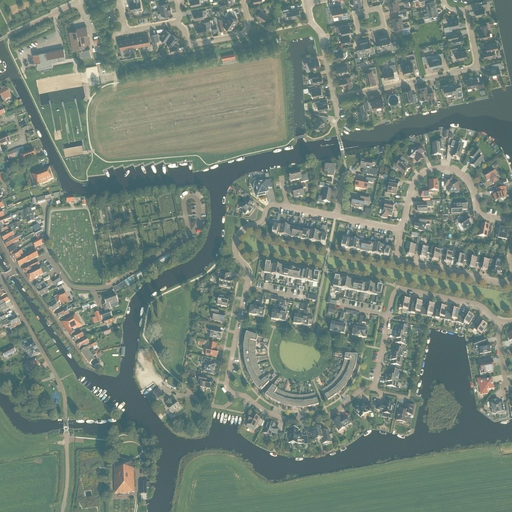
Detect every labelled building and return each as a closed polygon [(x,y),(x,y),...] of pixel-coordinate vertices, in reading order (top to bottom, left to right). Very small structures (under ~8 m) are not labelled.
[(130,3),(132,11),(141,9),(140,2),(139,0),(133,0),(134,3),(130,3)] [(229,4),(234,3),(233,0),(219,0),(220,3),(219,3),(220,9),(230,7),(229,4)] [(426,5),(427,9),(435,7),(434,1),(428,2),(427,0),(424,0),(420,1),(421,4),(422,4),(422,6),(426,5)] [(160,7),(160,10),(170,8),(170,5),(169,5),(168,2),(163,4),(163,1),(156,2),(157,7),(160,7)] [(485,15),(484,10),(489,10),(487,3),(480,5),(481,8),(474,9),(476,17),(485,15)] [(256,16),(264,21),(267,16),(262,12),(264,9),(259,6),(255,12),(258,14),(256,16)] [(288,13),(289,19),(291,18),(294,20),(296,17),(299,17),(298,8),(289,10),(288,7),(282,8),(284,14),(288,13)] [(340,15),(341,19),(348,18),(347,12),(342,13),(341,7),(331,9),(333,17),(340,15)] [(437,13),(435,7),(427,9),(427,13),(424,13),(424,16),(423,16),(424,19),(431,17),(431,14),(437,13)] [(171,10),(170,8),(160,10),(161,13),(159,13),(160,19),(166,17),(165,14),(171,13),(170,10),(171,10)] [(228,17),(226,20),(234,26),(237,21),(234,19),(232,8),(227,9),(227,11),(224,15),(228,17)] [(204,18),(203,14),(207,13),(206,10),(193,12),(195,20),(204,18)] [(399,18),(391,19),(393,25),(402,22),(401,17),(407,15),(406,12),(398,14),(399,18)] [(453,19),(448,20),(450,26),(444,28),(445,33),(452,32),(452,29),(459,27),(457,17),(453,18),(453,19)] [(231,30),(234,26),(226,20),(224,23),(222,22),(222,19),(217,20),(219,30),(228,28),(231,30)] [(207,33),(206,28),(211,27),(210,21),(202,23),(203,26),(196,27),(197,34),(207,33)] [(409,26),(403,27),(402,22),(393,25),(394,30),(401,28),(403,35),(410,33),(409,26)] [(342,35),(346,34),(350,33),(351,33),(349,27),(346,28),(346,25),(336,27),(336,30),(338,30),(339,35),(342,35)] [(479,32),(480,39),(490,37),(489,30),(488,30),(487,25),(481,26),(482,32),(479,32)] [(80,28),(81,30),(69,32),(73,51),(77,50),(78,59),(81,58),(91,56),(90,48),(88,48),(88,45),(89,44),(90,43),(90,39),(88,38),(87,34),(88,34),(86,26),(80,28)] [(151,35),(152,42),(161,40),(162,39),(166,42),(171,34),(165,30),(161,36),(158,34),(151,35)] [(453,40),(454,44),(464,42),(462,35),(455,36),(454,33),(447,34),(449,40),(453,40)] [(172,34),(166,43),(170,45),(170,46),(171,52),(178,50),(177,47),(173,44),(178,38),(172,34)] [(346,34),(342,35),(339,35),(338,35),(338,39),(340,38),(342,44),(351,42),(349,36),(346,37),(346,34)] [(390,43),(388,34),(383,36),(385,47),(389,47),(389,49),(397,48),(396,42),(390,43)] [(150,45),(148,35),(142,37),(144,46),(145,46),(147,45),(148,49),(151,49),(150,45)] [(382,51),(382,48),(385,47),(383,36),(377,37),(379,45),(376,46),(377,52),(382,51)] [(145,46),(144,46),(142,37),(136,38),(138,47),(142,46),(143,50),(146,49),(145,46)] [(371,47),(369,39),(363,40),(366,52),(369,51),(370,54),(375,53),(374,47),(371,47)] [(363,55),(362,53),(366,52),(363,40),(357,41),(359,50),(356,50),(358,56),(363,55)] [(494,50),(498,50),(496,43),(485,45),(487,50),(483,51),(485,58),(495,56),(494,50)] [(333,53),(334,60),(345,58),(347,55),(346,47),(343,47),(340,48),(341,52),(333,53)] [(466,50),(458,52),(457,47),(450,49),(451,54),(455,53),(456,60),(467,58),(466,50)] [(64,48),(33,54),(34,63),(37,62),(38,67),(48,65),(48,63),(65,60),(65,57),(64,48)] [(438,58),(435,58),(436,67),(443,66),(441,60),(444,59),(443,53),(438,54),(438,58)] [(430,69),(436,67),(435,58),(431,59),(430,56),(425,57),(425,56),(422,56),(423,64),(429,62),(430,69)] [(410,59),(410,64),(407,65),(409,74),(414,73),(413,68),(416,67),(415,58),(410,59)] [(303,60),(304,64),(306,63),(307,69),(306,70),(308,72),(309,71),(310,70),(320,67),(318,61),(311,62),(310,59),(303,60)] [(348,72),(347,67),(350,66),(348,61),(340,63),(341,66),(336,67),(337,74),(348,72)] [(500,76),(499,69),(502,68),(501,62),(493,64),(494,68),(487,69),(488,74),(489,79),(493,78),(493,77),(500,76)] [(404,75),(409,74),(407,65),(404,66),(403,63),(398,64),(399,71),(402,70),(404,75)] [(394,77),(393,70),(396,70),(395,64),(389,65),(390,71),(383,72),(385,79),(391,78),(394,77)] [(374,81),(373,74),(377,73),(375,67),(368,68),(369,72),(364,73),(366,83),(374,81)] [(318,72),(309,74),(310,78),(311,84),(314,83),(323,81),(321,75),(318,75),(318,72)] [(345,84),(346,87),(352,86),(350,76),(344,78),(338,79),(340,86),(343,85),(343,84),(345,84)] [(476,86),(477,89),(484,87),(482,79),(477,80),(477,78),(465,80),(467,88),(476,86)] [(457,97),(463,96),(461,87),(457,88),(455,89),(454,83),(449,84),(443,86),(444,91),(444,93),(445,93),(445,95),(451,94),(451,93),(456,92),(457,97)] [(323,97),(322,93),(323,92),(323,89),(315,90),(314,87),(306,89),(307,92),(311,91),(312,98),(316,97),(317,98),(323,97)] [(428,98),(429,103),(435,102),(433,92),(428,93),(427,87),(419,88),(421,99),(428,98)] [(0,90),(0,94),(4,102),(11,98),(6,88),(0,90)] [(411,100),(412,103),(417,102),(415,93),(412,94),(411,90),(403,92),(405,101),(411,100)] [(399,103),(400,103),(398,96),(394,94),(390,95),(388,98),(389,105),(390,105),(393,107),(397,106),(399,103)] [(371,101),(373,110),(384,107),(382,99),(371,101)] [(361,104),(356,105),(357,109),(358,109),(358,111),(357,112),(358,116),(359,115),(360,118),(367,116),(366,109),(369,108),(367,100),(360,101),(361,104)] [(319,101),(313,102),(314,107),(318,106),(319,112),(329,109),(327,102),(320,103),(319,101)] [(319,119),(313,126),(318,130),(324,123),(324,122),(325,120),(326,116),(319,115),(319,118),(319,119)] [(0,145),(10,141),(8,136),(0,139),(0,145)] [(441,155),(441,151),(444,151),(443,141),(437,142),(437,144),(432,145),(433,156),(441,155)] [(459,159),(463,149),(462,149),(464,144),(459,142),(459,143),(452,141),(451,147),(454,148),(452,156),(459,159)] [(422,154),(425,152),(421,146),(417,149),(412,148),(411,152),(411,154),(410,154),(409,158),(414,159),(417,163),(419,162),(420,162),(421,162),(421,161),(421,160),(423,159),(421,156),(422,154)] [(6,154),(8,160),(25,154),(22,148),(6,154)] [(481,154),(476,150),(470,158),(474,161),(470,165),(478,172),(477,170),(484,161),(479,157),(481,154)] [(18,157),(21,164),(37,158),(34,151),(18,157)] [(405,165),(408,163),(402,158),(400,161),(400,162),(396,167),(395,166),(393,169),(396,171),(397,169),(404,175),(410,169),(405,165)] [(362,161),(360,168),(361,168),(364,168),(363,174),(362,174),(375,177),(378,169),(377,169),(377,171),(373,170),(373,169),(372,169),(372,170),(371,169),(372,161),(372,163),(362,161)] [(328,175),(327,176),(333,178),(335,168),(325,166),(324,172),(326,172),(328,175)] [(48,168),(43,170),(32,174),(36,186),(48,182),(48,181),(50,180),(50,181),(51,180),(53,179),(48,168)] [(493,170),(483,175),(487,181),(490,179),(491,181),(491,182),(492,185),(498,181),(495,176),(496,176),(493,170)] [(300,180),(301,183),(308,181),(307,175),(301,176),(300,172),(293,174),(293,173),(288,174),(289,178),(290,178),(291,182),(300,180)] [(373,180),(366,178),(365,182),(356,180),(355,188),(366,190),(368,183),(372,184),(373,180)] [(389,185),(385,184),(384,187),(397,189),(398,183),(394,182),(395,179),(389,178),(388,181),(389,182),(389,185)] [(253,188),(256,188),(257,192),(256,193),(257,197),(265,195),(265,194),(266,193),(267,193),(268,192),(268,190),(267,189),(271,188),(269,180),(263,182),(263,183),(259,184),(258,181),(256,182),(255,182),(254,184),(253,185),(253,187),(253,188)] [(420,191),(421,198),(429,197),(428,194),(432,194),(432,191),(437,191),(437,180),(429,181),(430,190),(428,190),(420,191)] [(445,186),(448,186),(448,193),(454,192),(454,193),(459,193),(459,189),(458,189),(458,183),(451,183),(451,180),(444,180),(445,186)] [(299,186),(300,189),(292,191),(294,198),(304,195),(302,189),(306,188),(305,184),(299,186)] [(392,194),(396,195),(397,189),(384,187),(384,189),(388,190),(387,193),(385,193),(384,197),(391,198),(392,194)] [(507,192),(505,187),(496,190),(497,195),(493,196),(495,202),(498,201),(499,203),(503,202),(502,200),(506,199),(504,193),(507,192)] [(317,203),(323,204),(324,202),(330,203),(332,192),(324,190),(323,197),(319,197),(317,203)] [(369,198),(361,196),(360,200),(352,198),(351,207),(352,207),(358,209),(358,208),(362,209),(364,202),(367,203),(371,203),(372,198),(369,198)] [(253,208),(252,206),(254,203),(249,199),(244,206),(242,204),(239,208),(243,211),(241,212),(245,215),(248,212),(249,213),(253,208)] [(380,206),(380,208),(393,211),(394,205),(390,204),(391,201),(384,200),(384,203),(385,203),(384,207),(380,206)] [(432,208),(432,202),(426,202),(426,205),(417,206),(417,212),(423,212),(423,213),(427,213),(427,208),(432,208)] [(451,208),(451,214),(463,214),(463,210),(467,210),(467,203),(456,203),(456,208),(451,208)] [(392,217),(393,211),(380,208),(380,211),(383,211),(383,215),(381,214),(381,218),(387,219),(388,216),(392,217)] [(35,221),(31,209),(24,211),(28,223),(35,221)] [(281,221),(282,215),(278,215),(276,221),(272,220),(271,228),(273,228),(272,234),(276,235),(277,234),(278,235),(281,221)] [(7,227),(6,225),(9,224),(7,220),(11,218),(10,216),(6,218),(0,220),(0,231),(1,234),(8,230),(13,227),(12,225),(7,227)] [(458,225),(459,224),(464,231),(472,224),(468,218),(464,220),(463,220),(461,218),(455,222),(458,225)] [(429,220),(419,219),(419,223),(415,222),(414,228),(419,229),(418,231),(419,231),(420,231),(420,232),(421,232),(422,232),(425,232),(426,225),(429,226),(429,220)] [(290,223),(289,228),(286,227),(284,236),(288,237),(290,237),(292,224),(290,223)] [(295,239),(301,240),(303,230),(304,227),(301,227),(300,226),(300,225),(298,224),(297,229),(295,239)] [(491,230),(488,229),(489,226),(487,226),(486,226),(486,225),(485,225),(484,225),(483,225),(481,225),(480,232),(478,231),(477,236),(486,238),(485,240),(489,240),(491,230)] [(308,227),(307,231),(303,230),(301,240),(306,241),(306,240),(307,241),(310,227),(308,227)] [(319,234),(315,233),(313,242),(318,243),(319,243),(322,230),(321,230),(320,229),(319,234)] [(508,230),(499,229),(500,229),(499,234),(496,234),(495,240),(498,240),(498,238),(506,240),(506,241),(508,230)] [(14,237),(13,233),(12,231),(1,237),(4,243),(14,237)] [(347,249),(350,235),(351,232),(347,231),(346,238),(347,238),(347,239),(343,238),(341,248),(346,249),(346,248),(347,249)] [(16,236),(4,243),(7,249),(13,245),(19,242),(16,236)] [(359,237),(359,242),(355,241),(353,250),(357,251),(359,251),(362,238),(359,237)] [(371,240),(370,244),(366,243),(365,253),(369,254),(369,253),(371,253),(373,240),(371,240)] [(382,256),(385,243),(383,242),(382,246),(378,246),(376,255),(381,256),(381,255),(382,256)] [(415,251),(415,247),(411,246),(411,244),(407,243),(407,242),(406,248),(410,249),(409,251),(407,255),(408,255),(410,256),(414,257),(415,251)] [(21,246),(19,243),(14,246),(8,250),(11,256),(17,252),(15,249),(21,246)] [(427,254),(428,249),(423,248),(423,246),(416,245),(415,247),(415,251),(418,252),(418,251),(422,252),(422,254),(421,253),(419,258),(420,258),(420,257),(423,258),(426,259),(427,254)] [(439,256),(440,252),(435,251),(435,250),(436,249),(435,248),(432,248),(431,248),(428,247),(428,249),(427,254),(430,254),(431,253),(434,254),(434,256),(433,256),(432,260),(435,261),(438,262),(439,256)] [(19,267),(27,263),(38,257),(34,249),(27,253),(28,255),(16,261),(19,267)] [(21,258),(20,256),(23,254),(21,250),(17,252),(11,256),(15,262),(21,258)] [(451,259),(452,254),(447,253),(448,251),(440,250),(440,252),(439,256),(443,257),(443,256),(446,256),(446,259),(445,258),(444,263),(444,262),(447,263),(450,264),(452,259),(451,259)] [(464,261),(464,257),(460,256),(460,254),(456,253),(453,252),(452,254),(451,259),(452,259),(455,259),(455,258),(459,259),(458,261),(457,261),(456,265),(459,266),(463,267),(464,261)] [(476,264),(476,263),(477,259),(472,258),(472,256),(465,255),(464,257),(464,261),(467,262),(467,261),(471,261),(471,264),(470,263),(468,268),(469,268),(469,267),(472,268),(475,269),(476,264)] [(488,266),(489,262),(484,261),(485,259),(477,257),(477,259),(476,263),(476,264),(479,264),(480,263),(483,264),(483,266),(482,266),(480,270),(481,270),(484,271),(487,272),(488,266)] [(497,261),(489,260),(489,262),(488,266),(492,267),(492,266),(495,266),(495,268),(494,268),(493,273),(493,272),(496,273),(499,274),(500,272),(501,272),(501,268),(501,264),(496,263),(497,261)] [(26,275),(31,272),(32,271),(31,268),(34,266),(35,267),(40,265),(38,262),(33,264),(23,270),(26,275)] [(269,279),(272,266),(270,265),(266,264),(264,270),(263,270),(263,272),(264,273),(267,274),(267,276),(266,275),(265,282),(268,283),(269,279)] [(272,275),(275,276),(278,266),(273,265),(273,266),(272,266),(269,279),(271,279),(272,275)] [(33,272),(32,271),(31,272),(35,279),(42,275),(44,278),(43,279),(44,282),(50,279),(48,276),(46,273),(41,268),(33,272)] [(283,278),(287,279),(287,278),(289,269),(285,268),(283,268),(280,282),(283,282),(283,278)] [(301,272),(298,285),(300,285),(301,281),(305,282),(305,281),(307,272),(303,271),(302,272),(301,272)] [(29,282),(35,279),(31,272),(26,275),(26,276),(29,282)] [(219,287),(230,289),(232,281),(229,280),(230,273),(222,272),(221,278),(220,278),(219,287)] [(311,284),(313,285),(313,283),(317,284),(319,275),(314,274),(313,274),(311,284)] [(62,280),(59,276),(52,282),(54,285),(62,280)] [(341,289),(345,290),(347,280),(342,279),(342,280),(341,280),(339,290),(338,293),(340,293),(341,289)] [(38,292),(43,289),(43,288),(46,285),(43,282),(39,285),(34,288),(38,292)] [(354,282),(352,282),(350,295),(352,296),(353,291),(357,292),(358,283),(354,282)] [(365,294),(368,295),(370,285),(366,284),(366,285),(364,284),(362,298),(364,298),(365,294)] [(48,285),(46,286),(46,285),(43,288),(43,289),(38,292),(41,297),(49,292),(47,289),(50,287),(48,285)] [(378,287),(377,287),(376,287),(373,300),(373,304),(376,304),(377,298),(376,298),(376,296),(380,297),(382,287),(378,287)] [(217,306),(227,307),(228,298),(221,297),(222,293),(215,292),(214,299),(218,299),(217,306)] [(52,305),(49,308),(53,313),(59,308),(56,304),(59,303),(60,306),(72,302),(71,299),(68,300),(65,293),(54,297),(55,299),(50,302),(52,305)] [(118,303),(115,295),(104,299),(106,305),(103,306),(105,312),(111,309),(109,306),(118,303)] [(0,300),(0,308),(2,311),(5,309),(9,306),(7,303),(10,301),(7,296),(0,300)] [(258,306),(256,317),(259,317),(263,318),(265,310),(265,307),(263,307),(261,306),(263,297),(260,296),(259,302),(258,306)] [(408,310),(409,306),(410,301),(407,300),(403,300),(404,299),(403,299),(403,304),(404,304),(403,306),(399,305),(399,309),(408,310)] [(273,312),(271,320),(275,321),(278,321),(282,300),(279,300),(278,306),(279,306),(278,310),(273,309),(273,312)] [(282,300),(278,321),(281,322),(285,323),(287,315),(285,314),(286,308),(284,307),(286,301),(282,300)] [(408,310),(407,313),(419,315),(420,313),(421,308),(422,303),(419,302),(416,302),(415,302),(415,306),(416,307),(415,309),(412,308),(412,307),(409,306),(408,310)] [(427,314),(432,315),(433,311),(434,306),(431,305),(428,305),(428,304),(427,309),(428,309),(428,311),(424,310),(425,308),(421,308),(420,313),(419,315),(427,317),(427,314)] [(250,307),(249,315),(253,316),(256,317),(258,306),(256,305),(256,308),(250,307)] [(305,305),(303,311),(303,315),(300,326),(308,327),(308,325),(311,326),(313,317),(309,317),(309,319),(307,318),(308,312),(307,311),(308,306),(305,305)] [(71,309),(70,307),(55,315),(58,319),(65,315),(65,316),(69,314),(67,311),(71,309)] [(432,315),(432,318),(444,320),(444,318),(446,312),(447,308),(443,307),(440,307),(440,311),(440,312),(440,314),(436,313),(437,312),(433,311),(432,315)] [(219,311),(211,309),(210,314),(213,315),(212,321),(223,323),(225,315),(218,314),(219,311)] [(451,322),(456,323),(457,320),(458,316),(459,311),(455,310),(452,310),(452,309),(452,314),(453,314),(452,316),(449,315),(449,313),(446,312),(444,318),(444,320),(451,322)] [(112,317),(110,311),(100,315),(102,321),(112,317)] [(339,322),(337,333),(340,334),(344,334),(346,326),(346,323),(342,323),(344,313),(341,312),(339,322)] [(300,326),(303,315),(301,314),(300,317),(295,316),(294,324),(300,326)] [(463,317),(458,316),(457,320),(456,323),(459,323),(463,325),(464,323),(468,326),(473,317),(470,315),(467,314),(468,314),(467,314),(466,318),(465,320),(462,318),(463,317)] [(67,331),(71,337),(76,335),(73,331),(82,326),(76,317),(74,315),(61,322),(67,331)] [(356,337),(359,338),(361,326),(362,323),(363,317),(360,316),(358,326),(359,326),(358,329),(353,328),(352,336),(356,337)] [(8,325),(10,330),(21,325),(17,317),(11,320),(9,321),(8,320),(1,323),(3,327),(5,326),(6,326),(8,325)] [(114,323),(112,318),(103,321),(104,326),(114,323)] [(331,323),(330,331),(334,332),(337,333),(339,322),(337,321),(336,324),(331,323)] [(470,328),(469,329),(473,332),(474,330),(481,335),(483,332),(484,332),(487,329),(486,329),(486,328),(487,326),(484,324),(481,323),(479,327),(480,327),(479,329),(476,327),(476,326),(473,324),(470,328)] [(207,330),(211,331),(210,337),(220,339),(222,332),(214,330),(215,327),(208,326),(207,330)] [(368,331),(363,330),(363,327),(361,326),(359,338),(362,338),(366,339),(368,331)] [(395,332),(394,336),(407,338),(408,331),(410,332),(411,328),(407,327),(408,327),(400,326),(399,329),(398,329),(397,333),(395,332)] [(8,329),(0,331),(0,337),(10,334),(8,329)] [(76,332),(77,334),(76,335),(71,337),(74,343),(84,338),(80,330),(76,332)] [(257,339),(258,337),(246,333),(245,336),(245,338),(244,341),(256,344),(256,343),(256,341),(257,339)] [(394,336),(394,339),(396,340),(395,343),(401,345),(401,348),(405,349),(406,346),(405,345),(407,338),(394,336)] [(75,345),(79,350),(89,344),(86,339),(75,345)] [(472,343),(475,350),(479,349),(480,354),(491,353),(489,344),(486,344),(484,339),(472,343)] [(256,345),(256,344),(244,341),(244,343),(243,346),(243,348),(243,351),(255,351),(255,349),(255,347),(256,345)] [(28,343),(23,346),(24,349),(25,349),(31,359),(40,354),(34,344),(30,346),(28,343)] [(208,349),(207,348),(206,355),(216,358),(218,351),(215,350),(216,345),(209,343),(208,349)] [(16,352),(13,348),(2,354),(4,358),(16,352)] [(393,354),(391,354),(390,357),(402,360),(404,353),(406,353),(407,350),(394,348),(393,354)] [(90,355),(94,352),(93,350),(89,353),(86,349),(81,353),(85,359),(90,355)] [(255,353),(255,351),(243,351),(243,353),(243,356),(244,358),(244,360),(256,358),(256,357),(255,355),(255,353)] [(92,357),(96,354),(94,352),(90,355),(85,359),(89,364),(91,363),(94,367),(99,363),(96,359),(95,360),(92,357)] [(357,356),(345,355),(345,357),(345,359),(344,360),(344,362),(355,365),(356,363),(356,360),(357,358),(357,356)] [(26,362),(30,369),(33,368),(34,370),(38,368),(37,366),(40,365),(36,357),(26,362)] [(391,365),(401,367),(402,360),(390,357),(389,361),(392,361),(391,365)] [(205,365),(203,372),(213,374),(214,371),(214,368),(215,364),(207,363),(208,359),(202,358),(201,364),(205,365)] [(257,363),(256,361),(256,358),(244,360),(244,361),(244,363),(245,366),(246,368),(246,369),(257,365),(257,363)] [(492,368),(493,368),(492,359),(486,360),(486,362),(479,363),(480,370),(483,369),(484,374),(493,372),(492,368)] [(354,369),(355,367),(355,365),(344,362),(343,364),(343,365),(342,367),(341,369),(352,374),(353,373),(354,371),(354,369)] [(258,366),(257,365),(246,369),(247,371),(247,373),(248,375),(249,377),(260,372),(259,370),(259,368),(258,366)] [(352,375),(352,374),(341,369),(341,370),(340,372),(339,374),(338,375),(338,376),(348,382),(349,381),(350,379),(351,377),(352,375)] [(386,375),(386,379),(398,381),(399,374),(398,374),(399,371),(391,369),(390,372),(389,372),(389,376),(386,375)] [(262,375),(261,374),(260,372),(249,377),(251,380),(252,382),(254,384),(254,385),(264,378),(263,377),(262,375)] [(335,379),(334,381),(333,382),(342,390),(343,389),(345,387),(346,385),(347,383),(348,382),(338,376),(337,377),(336,378),(335,379)] [(206,382),(207,378),(199,377),(198,382),(201,383),(200,387),(210,389),(211,383),(206,382)] [(477,379),(478,386),(479,385),(481,395),(487,394),(487,390),(493,389),(492,380),(486,381),(485,377),(477,379)] [(260,392),(269,383),(267,382),(266,380),(264,379),(264,378),(254,385),(255,386),(257,388),(258,390),(260,392)] [(396,389),(398,381),(386,379),(385,382),(387,383),(386,387),(396,389)] [(342,390),(333,382),(332,383),(330,385),(329,386),(328,387),(335,396),(337,395),(338,394),(340,392),(342,390)] [(275,389),(274,388),(272,386),(265,396),(267,397),(268,399),(270,400),(273,401),(279,391),(277,390),(275,389)] [(333,398),(335,396),(328,387),(326,388),(325,389),(323,390),(321,391),(327,401),(329,400),(331,399),(333,398)] [(280,391),(279,391),(273,401),(274,402),(276,403),(278,404),(281,405),(285,394),(283,393),(282,392),(280,391)] [(145,397),(151,405),(159,399),(153,392),(145,397)] [(288,395),(287,394),(285,394),(281,405),(283,405),(285,406),(287,407),(289,407),(290,407),(293,395),(292,395),(290,395),(288,395)] [(311,395),(309,395),(307,396),(309,407),(312,407),(314,407),(316,406),(318,405),(315,394),(313,394),(311,395)] [(295,396),(294,396),(293,395),(290,407),(292,408),(294,408),(296,408),(298,408),(300,408),(300,396),(299,396),(297,396),(295,396)] [(304,396),(302,396),(300,396),(300,408),(301,408),(303,408),(305,408),(307,408),(309,407),(307,396),(306,396),(304,396)] [(508,417),(506,405),(499,406),(498,399),(491,400),(489,402),(490,408),(492,410),(491,411),(492,413),(493,414),(494,415),(496,414),(497,413),(499,414),(507,413),(508,417)] [(167,408),(172,414),(180,408),(175,402),(173,403),(171,400),(166,404),(168,407),(167,408)] [(386,403),(386,406),(378,404),(377,410),(384,412),(384,414),(391,415),(393,405),(386,403)] [(357,415),(358,415),(360,418),(366,413),(369,411),(368,404),(365,404),(365,406),(362,407),(360,404),(354,409),(356,412),(355,412),(357,415)] [(399,422),(398,423),(399,424),(402,424),(403,424),(403,423),(406,423),(407,415),(412,416),(415,406),(406,404),(404,411),(398,410),(396,421),(399,422)] [(257,425),(261,427),(264,421),(260,419),(252,415),(251,417),(250,417),(248,422),(248,423),(247,425),(255,429),(257,425)] [(345,427),(351,424),(347,417),(341,421),(340,418),(333,422),(338,432),(345,428),(345,427)] [(275,426),(268,423),(264,434),(271,436),(272,435),(276,437),(279,430),(274,428),(275,426)] [(328,430),(322,432),(321,427),(316,428),(316,429),(311,430),(313,435),(312,436),(313,440),(318,439),(318,440),(319,440),(319,439),(320,439),(321,439),(322,444),(326,443),(326,444),(331,443),(328,431),(328,430)] [(302,436),(302,435),(299,435),(299,430),(300,431),(300,430),(289,429),(289,430),(290,430),(289,434),(285,434),(287,434),(286,438),(285,438),(285,439),(290,439),(290,443),(297,444),(297,440),(304,441),(304,445),(308,445),(308,446),(307,435),(307,437),(302,436)] [(129,494),(129,493),(134,492),(133,461),(114,462),(114,467),(115,467),(115,469),(114,469),(115,494),(129,494)] [(148,482),(148,478),(150,478),(150,466),(142,466),(142,482),(148,482)] [(150,483),(139,483),(140,493),(146,493),(146,489),(151,488),(150,483)]
